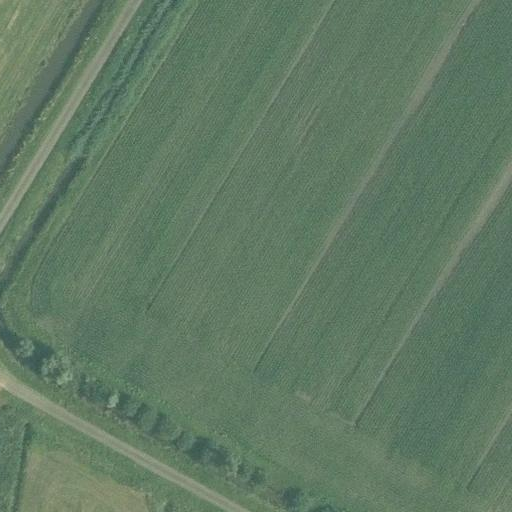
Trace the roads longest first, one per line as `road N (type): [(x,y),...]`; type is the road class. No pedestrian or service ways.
road 1 (unclassified): [(237,511),(0,377)]
road 2 (unclassified): [(0,223),(136,0)]
